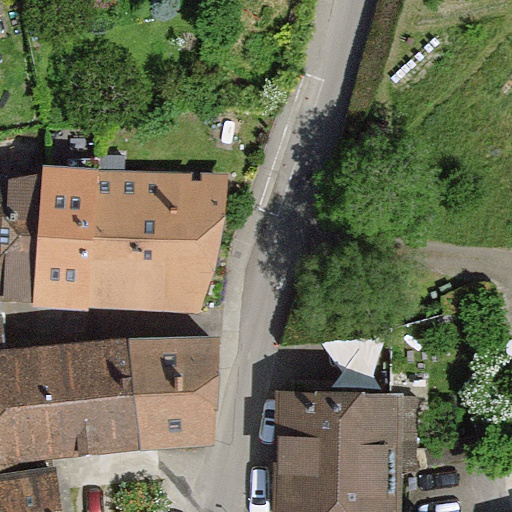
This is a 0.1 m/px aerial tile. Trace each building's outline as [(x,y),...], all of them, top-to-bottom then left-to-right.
[(24,175),(20,313),(201,318),(226,181),(24,175)] [(201,342),(119,347),(127,456),(192,451),(201,342)] [(46,461),(127,456),(119,347),(36,352),(46,461)] [(0,465),(46,461),(36,352),(0,355),(0,465)] [(392,511),(398,406),(275,401),(270,511),(392,511)] [(0,511),(48,511),(43,468),(0,473),(0,511)]
